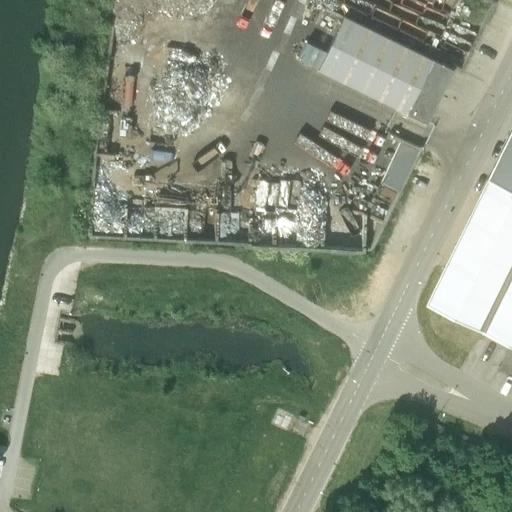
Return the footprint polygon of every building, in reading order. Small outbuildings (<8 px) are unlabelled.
[(316,68),(405,112),(426,122),(452,68),(433,59),(342,14),(316,68)] [(404,185),(419,142),(399,135),(384,178),(404,185)] [(511,136),(491,180),(511,190),(511,136)] [(511,190),(491,180),(429,304),(509,344),(511,345),(511,190)] [(511,345),(509,344),(498,367),(511,374),(511,345)]
